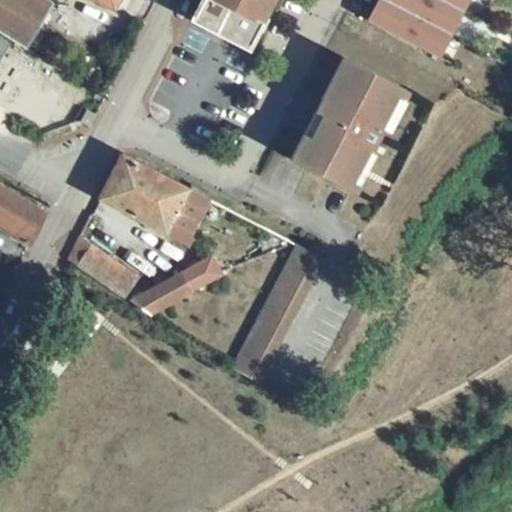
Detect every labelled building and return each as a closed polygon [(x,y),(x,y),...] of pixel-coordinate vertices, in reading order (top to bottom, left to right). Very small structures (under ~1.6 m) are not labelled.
[(43,0),(0,0),(0,33),(25,48),(51,5),(43,0)] [(98,0),(114,8),(117,0),(98,0)] [(252,38),(271,0),(201,0),(197,10),(196,10),(196,11),(196,12),(196,13),(197,14),(197,15),(198,15),(198,16),(199,16),(230,26),(252,38)] [(375,7),(368,20),(437,56),(450,32),(462,9),(466,0),(410,0),(414,2),(409,12),(404,22),(375,7)] [(409,12),(386,0),(378,0),(375,7),(404,22),(409,12)] [(414,2),(410,0),(386,0),(409,12),(414,2)] [(406,90),(344,58),(316,111),(323,114),(310,138),(304,135),(291,159),(353,192),(357,185),(350,182),(369,147),(371,148),(380,130),(378,129),(396,94),(403,97),(406,90)] [(0,96),(9,80),(0,74),(0,96)] [(97,90),(92,99),(102,103),(106,96),(97,90)] [(403,97),(396,94),(378,129),(380,130),(384,133),(403,97)] [(88,111),(82,122),(88,125),(94,115),(88,111)] [(323,114),(316,111),(304,135),(310,138),(323,114)] [(371,148),(369,147),(350,182),(357,185),(375,151),(371,148)] [(205,196),(122,154),(98,198),(182,241),(205,196)] [(45,212),(0,184),(0,228),(28,245),(45,212)] [(68,259),(77,265),(124,298),(140,276),(92,244),(80,235),(68,259)] [(322,258),(296,244),(231,368),(257,383),(322,258)] [(181,274),(129,301),(150,316),(193,292),(181,274)]
